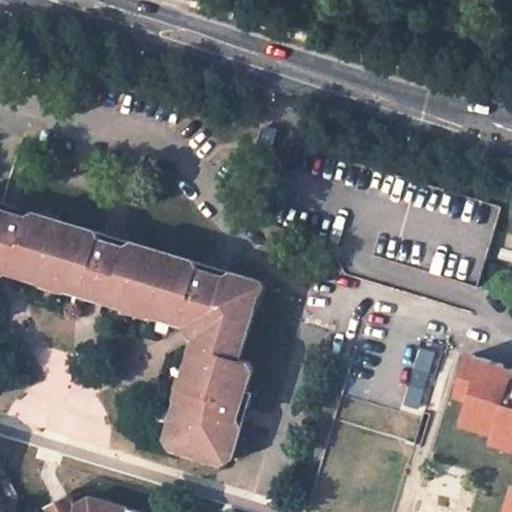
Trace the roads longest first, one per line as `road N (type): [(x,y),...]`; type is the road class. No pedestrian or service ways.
road 1 (tertiary): [(121,36),(511,152)]
road 2 (tertiary): [(511,117),(132,3)]
